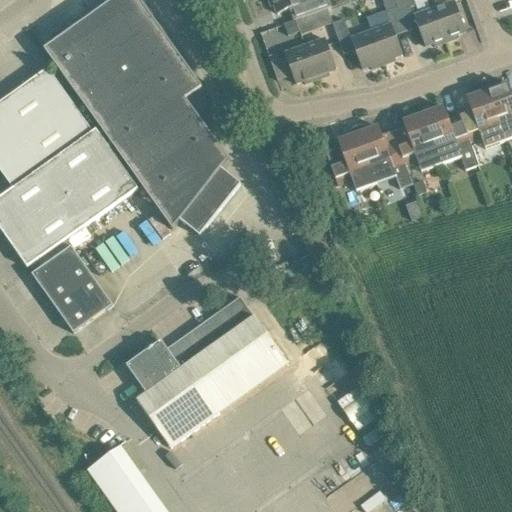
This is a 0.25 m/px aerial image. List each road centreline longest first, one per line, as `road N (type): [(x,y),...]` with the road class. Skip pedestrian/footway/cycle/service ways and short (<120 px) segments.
road 1 (residential): [(294,115),(388,98),(503,56)]
road 2 (unclassified): [(137,432),(41,358),(0,297)]
road 3 (unknown): [(6,307),(136,225)]
road 4 (residential): [(294,115),(260,95),(225,0)]
